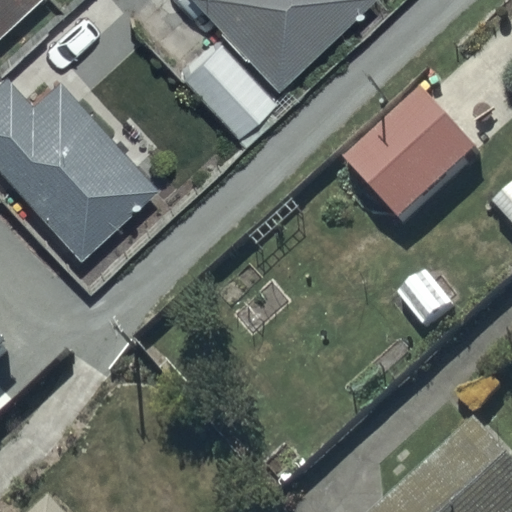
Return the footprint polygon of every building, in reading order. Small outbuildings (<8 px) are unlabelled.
[(0,0),(0,38),(41,0),(0,0)] [(187,0),(276,92),(372,0),(187,0)] [(281,108),(217,44),(179,83),(242,146),(281,108)] [(35,106),(8,77),(0,84),(0,169),(81,257),(157,186),(61,82),(35,106)] [(482,165),(426,101),(346,170),(402,234),(482,165)] [(0,376),(16,362),(0,344),(0,376)]
